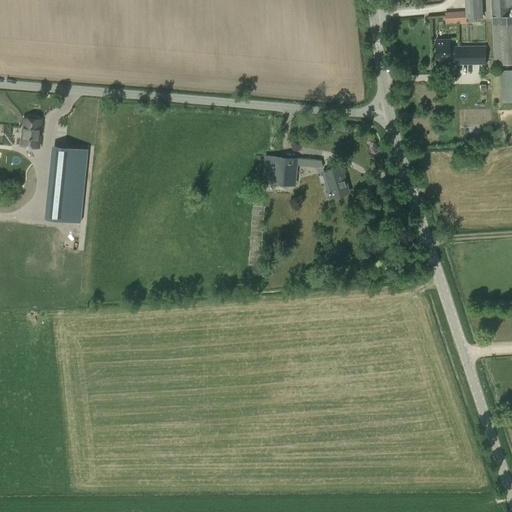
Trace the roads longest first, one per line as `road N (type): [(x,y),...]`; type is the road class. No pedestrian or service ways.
road 1 (unclassified): [(511,500),(385,108)]
road 2 (unclassified): [(385,108),(347,112),(0,83)]
